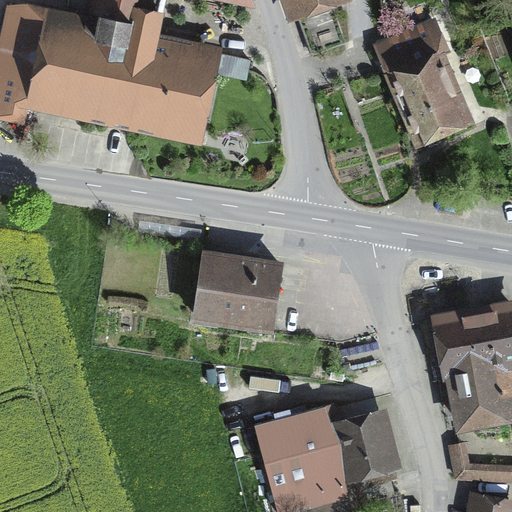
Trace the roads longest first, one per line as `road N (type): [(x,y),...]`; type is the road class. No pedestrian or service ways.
road 1 (secondary): [(307,217),(0,171)]
road 2 (residential): [(435,511),(431,460),(368,227)]
road 3 (residential): [(263,0),(290,86),(308,178),(307,217)]
road 4 (secondary): [(511,251),(368,227)]
